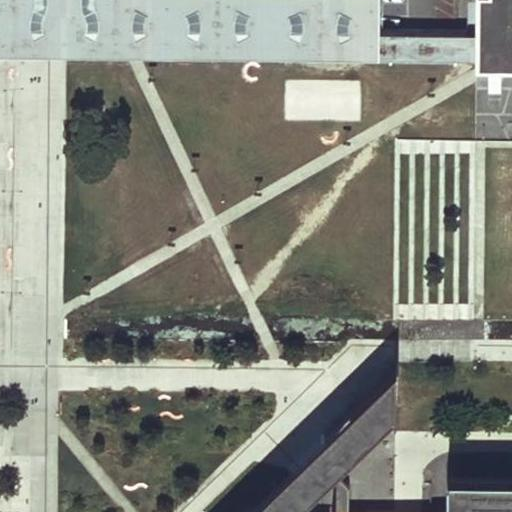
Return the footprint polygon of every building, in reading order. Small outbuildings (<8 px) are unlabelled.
[(0,0),(0,45),(382,48),(382,0),(0,0)] [(511,0),(473,0),(477,28),(476,55),(472,70),(511,70),(511,0)] [(373,55),(476,55),(477,28),(470,29),(458,28),(434,30),(421,30),(406,30),(383,29),(373,29),(373,45),(373,55)] [(291,511),(394,415),(396,373),(303,456),(248,511),(291,511)] [(202,511),(203,511),(148,450),(65,403),(17,450),(52,511),(202,511)] [(511,511),(511,482),(441,481),(441,511),(511,511)]
